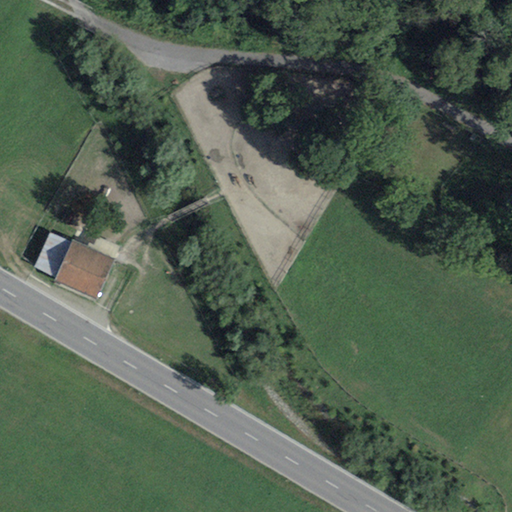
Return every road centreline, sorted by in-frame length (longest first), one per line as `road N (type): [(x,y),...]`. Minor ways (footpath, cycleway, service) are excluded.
road 1 (primary): [(376,511),(0,287)]
road 2 (track): [(119,275),(134,242),(152,227),(241,184)]
